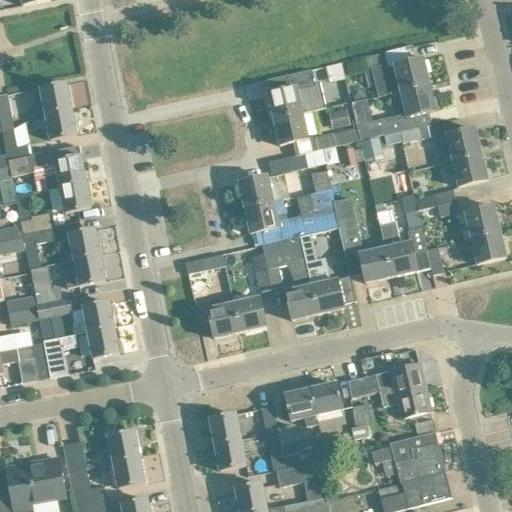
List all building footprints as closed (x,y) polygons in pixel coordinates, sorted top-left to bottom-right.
[(376,88),(377,90),(379,98),(400,92),(400,93),(430,86),(424,60),(416,62),(413,48),(367,59),(370,70),(365,72),(370,89),(376,88)] [(343,76),(359,73),(357,57),(341,60),(343,76)] [(268,96),(274,122),(303,115),(326,109),(323,96),(300,101),(297,89),(314,85),(311,72),(268,82),(271,95),(268,96)] [(40,91),(45,116),(72,111),(67,85),(40,91)] [(436,112),(430,86),(400,93),(406,119),(400,120),(403,133),(432,127),(429,114),(436,112)] [(358,87),(351,89),(353,101),(367,99),(365,91),(358,87)] [(0,97),(0,116),(3,133),(14,131),(7,96),(0,97)] [(77,138),(72,111),(45,116),(50,143),(77,138)] [(294,145),(297,157),(322,151),(336,148),(360,142),(358,130),(333,135),(309,140),(303,115),(274,122),(280,148),(294,145)] [(38,118),(26,122),(32,142),(44,138),(38,118)] [(382,124),(385,137),(403,133),(400,120),(382,124)] [(26,124),(14,131),(3,133),(8,157),(8,160),(31,156),(26,124)] [(438,125),(432,127),(403,133),(385,137),(386,142),(401,138),(403,145),(440,136),(438,125)] [(445,138),(452,165),(482,157),(476,130),(445,138)] [(380,140),(361,144),(365,167),(385,162),(380,140)] [(8,160),(10,169),(12,178),(35,174),(34,168),(55,163),(57,176),(45,178),(47,191),(60,189),(60,190),(87,185),(81,158),(62,162),(60,151),(31,156),(8,160)] [(325,164),(322,151),(297,157),(269,164),(272,177),(325,164)] [(0,158),(0,170),(10,169),(8,160),(8,157),(0,158)] [(458,189),(469,187),(488,182),(482,157),(452,165),(458,189)] [(449,164),(429,169),(434,184),(453,179),(449,164)] [(16,199),(16,196),(12,178),(10,169),(0,170),(0,185),(4,205),(7,205),(17,203),(16,199)] [(426,170),(412,171),(414,189),(428,187),(426,170)] [(274,204),(271,192),(275,188),(274,180),(268,179),(268,178),(239,184),(245,210),(274,204)] [(87,185),(60,190),(65,216),(92,211),(87,185)] [(274,204),(245,210),(251,236),(258,235),(261,247),(283,242),(328,232),(340,229),(335,204),(334,203),(331,191),(310,196),(314,216),(279,223),(274,204)] [(418,212),(438,207),(456,203),(452,192),(416,201),(418,212)] [(17,203),(18,214),(21,228),(23,235),(53,229),(50,214),(31,218),(27,194),(16,196),(16,199),(17,203)] [(431,270),(428,252),(418,212),(416,201),(414,195),(402,198),(410,231),(408,232),(411,245),(402,247),(393,210),(377,213),(380,227),(386,251),(392,279),(431,270)] [(351,201),(335,204),(340,229),(343,243),(360,239),(351,201)] [(456,203),(438,207),(441,219),(459,215),(456,203)] [(494,208),(465,215),(472,241),(501,234),(494,208)] [(0,231),(0,243),(24,239),(23,235),(21,228),(0,231)] [(55,241),(53,229),(23,235),(24,239),(26,252),(30,271),(42,269),(37,245),(55,241)] [(96,231),(69,236),(74,263),(101,257),(96,231)] [(501,234),(472,241),(478,266),(507,260),(501,234)] [(0,257),(26,252),(24,239),(0,243),(0,257)] [(261,247),(234,254),(223,257),(226,268),(253,261),(260,293),(272,290),(267,271),(264,259),(261,247)] [(444,275),(440,255),(439,250),(428,252),(433,277),(444,275)] [(312,251),(304,253),(306,264),(312,288),(318,317),(345,311),(344,307),(357,304),(351,279),(325,285),(323,277),(329,275),(326,259),(318,261),(316,254),(312,251)] [(392,279),(386,251),(360,257),(366,285),(392,279)] [(74,263),(77,276),(66,278),(69,290),(79,288),(79,289),(106,283),(101,257),(74,263)] [(223,257),(185,265),(188,277),(226,268),(223,257)] [(30,271),(35,298),(37,307),(38,307),(36,297),(47,295),(47,293),(42,269),(30,271)] [(279,269),(276,269),(267,271),(272,290),(283,288),(279,269)] [(318,317),(312,288),(286,294),(293,323),(318,317)] [(7,304),(9,315),(37,310),(37,307),(35,298),(7,304)] [(267,329),(260,300),(234,306),(240,335),(267,329)] [(60,303),(38,307),(37,307),(37,310),(40,322),(44,342),(55,340),(51,319),(72,314),(72,313),(70,301),(60,303)] [(88,334),(89,335),(115,330),(110,304),(83,309),(84,311),(72,313),(72,314),(75,324),(73,325),(75,337),(88,334)] [(208,311),(215,341),(240,335),(234,306),(208,311)] [(12,327),(40,322),(37,310),(9,315),(12,327)] [(115,330),(89,335),(94,361),(120,356),(115,330)] [(0,354),(17,351),(14,336),(0,339),(0,354)] [(51,381),(69,377),(64,352),(77,349),(75,338),(44,344),(44,346),(49,370),(51,380),(50,380),(51,381)] [(49,370),(44,346),(17,351),(0,354),(0,376),(4,376),(2,367),(34,360),(39,383),(50,380),(51,380),(49,370)] [(370,365),(369,359),(360,361),(362,367),(370,365)] [(352,401),(365,398),(380,394),(409,387),(411,394),(426,391),(420,366),(376,377),(348,384),(352,401)] [(311,391),(317,417),(343,411),(337,385),(311,391)] [(399,405),(403,420),(431,413),(426,391),(411,394),(409,387),(380,394),(384,409),(399,405)] [(285,397),(291,423),(317,417),(311,391),(285,397)] [(367,405),(352,408),(356,428),(352,428),(354,441),(361,440),(359,427),(371,425),(367,405)] [(262,410),(267,436),(278,433),(277,430),(273,408),(262,410)] [(236,416),(210,421),(215,447),(241,442),(236,416)] [(415,428),(418,438),(435,433),(433,423),(415,428)] [(293,427),(277,430),(278,433),(283,457),(299,454),(293,427)] [(329,430),(309,435),(312,448),(332,444),(329,430)] [(112,453),(103,454),(106,466),(114,465),(140,460),(135,433),(109,438),(112,453)] [(283,457),(278,433),(267,436),(272,462),(283,459),(283,457)] [(394,460),(401,485),(402,485),(402,484),(445,472),(437,437),(436,437),(435,433),(418,438),(390,445),(391,448),(372,453),(375,465),(394,460)] [(339,445),(324,449),(327,460),(353,454),(349,435),(337,437),(339,445)] [(220,473),(240,469),(246,468),(241,442),(215,447),(220,473)] [(81,443),(64,446),(70,474),(87,471),(81,443)] [(317,462),(327,460),(324,449),(299,454),(301,467),(317,462)] [(34,507),(66,501),(59,460),(41,464),(41,468),(7,475),(11,492),(0,494),(0,511),(33,511),(35,511),(34,507)] [(145,486),(140,460),(114,465),(119,491),(145,486)] [(304,484),(308,502),(324,499),(317,462),(301,467),(276,472),(280,489),(304,484)] [(91,490),(87,471),(70,474),(76,506),(108,500),(105,487),(91,490)] [(399,511),(452,499),(445,472),(402,484),(402,485),(401,485),(379,491),(384,511),(399,511)] [(236,490),(240,511),(264,511),(267,511),(267,510),(262,485),(236,490)] [(336,488),(324,490),(326,503),(338,501),(336,488)] [(267,510),(267,511),(264,511),(326,511),(324,499),(308,502),(267,510)] [(76,506),(77,511),(110,511),(108,500),(76,506)] [(150,511),(148,501),(122,506),(122,511),(150,511)]
